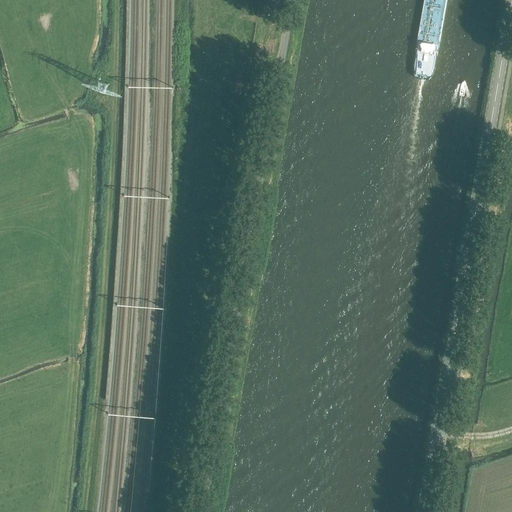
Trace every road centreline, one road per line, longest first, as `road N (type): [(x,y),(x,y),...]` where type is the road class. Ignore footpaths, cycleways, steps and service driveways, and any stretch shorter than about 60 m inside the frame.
road 1 (unclassified): [(203,511),(292,0)]
road 2 (tertiary): [(425,511),(511,2)]
road 3 (track): [(85,511),(107,274),(118,0)]
